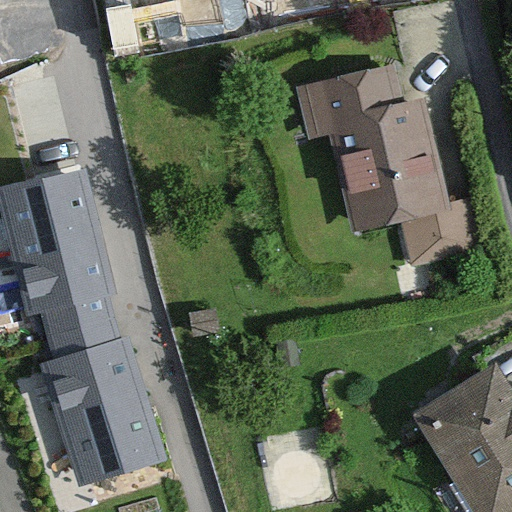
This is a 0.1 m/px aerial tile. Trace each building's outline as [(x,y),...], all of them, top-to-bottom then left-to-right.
[(403,62),(301,84),(313,136),(335,131),(356,228),(457,205),(432,92),(410,97),(403,62)] [(87,162),(0,182),(0,203),(26,311),(40,307),(110,290),(118,289),(87,162)] [(123,334),(110,290),(40,307),(53,354),(123,334)] [(53,354),(41,358),(78,483),(169,456),(131,331),(123,334),(53,354)] [(511,377),(501,360),(414,412),(474,511),(498,511),(511,504),(511,377)]
